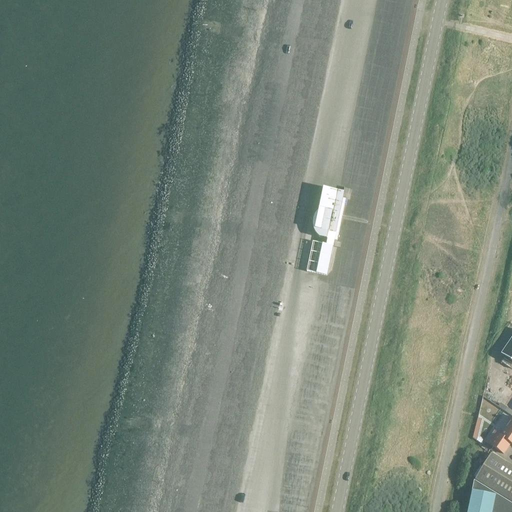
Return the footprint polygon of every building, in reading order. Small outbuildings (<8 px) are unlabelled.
[(324,189),(320,210),(318,211),(317,212),(316,214),(315,215),(314,216),(314,218),(313,219),(313,221),(313,222),(313,224),(313,226),(313,227),(313,229),(314,230),(314,232),(315,233),(316,235),(317,236),(318,237),(319,238),(328,240),(327,246),(313,243),(306,272),(326,277),(334,241),(337,242),(346,200),(342,199),(343,193),(324,189)] [(511,339),(501,355),(511,362),(511,339)] [(494,432),(487,443),(503,455),(510,444),(511,445),(511,420),(501,437),(494,432)] [(511,467),(491,455),(475,480),(511,503),(511,467)] [(511,511),(511,505),(474,482),(467,511),(511,511)]
